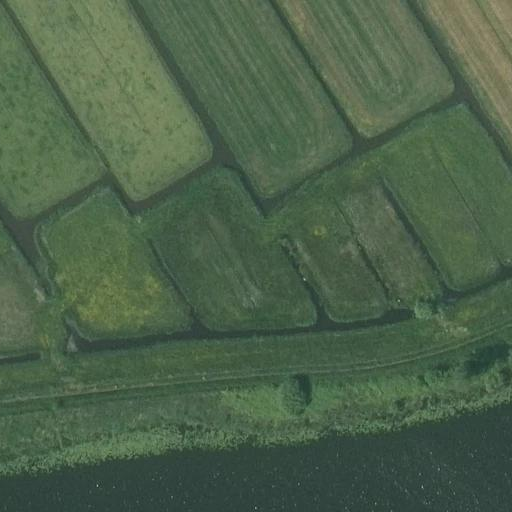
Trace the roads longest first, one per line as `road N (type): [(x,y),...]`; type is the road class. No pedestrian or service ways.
road 1 (track): [(41,319),(130,231),(213,196),(254,233),(274,227),(453,131),(511,233)]
road 2 (track): [(511,310),(459,328),(0,391)]
road 3 (track): [(65,382),(0,246)]
